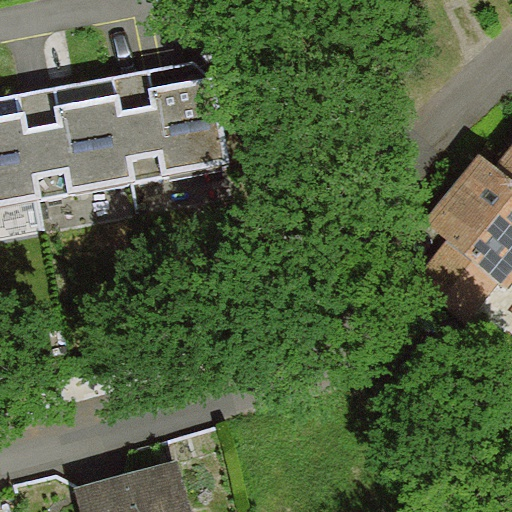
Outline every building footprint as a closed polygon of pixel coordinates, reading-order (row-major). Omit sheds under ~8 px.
[(153,118),(120,121),(126,163),(160,159),(162,179),(222,170),(213,88),(151,95),(153,118)] [(59,113),(60,134),(28,137),(35,182),(66,177),(69,198),(130,192),(126,163),(120,121),(118,106),(59,113)] [(0,126),(0,212),(39,207),(35,182),(28,137),(25,123),(0,126)] [(511,146),(490,172),(511,190),(511,146)] [(489,274),(504,287),(511,277),(511,190),(490,172),(474,159),(422,221),(447,242),(412,282),(453,317),(489,274)] [(489,511),(461,451),(415,466),(432,511),(489,511)] [(432,511),(415,466),(359,484),(369,511),(432,511)] [(192,511),(181,469),(86,495),(90,511),(192,511)]
